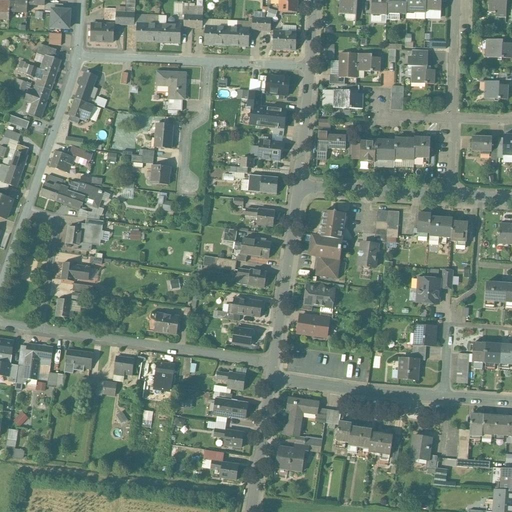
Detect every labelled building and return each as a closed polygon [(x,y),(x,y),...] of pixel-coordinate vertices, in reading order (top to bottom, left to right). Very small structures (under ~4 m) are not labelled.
[(28,0),(17,0),(17,3),(11,2),(10,12),(28,13),(28,4),(28,0)] [(279,0),(279,11),(297,12),(297,0),(279,0)] [(339,0),(339,15),(357,16),(357,0),(339,0)] [(372,0),(372,16),(387,16),(387,14),(387,0),(372,0)] [(387,0),(387,14),(406,15),(406,13),(406,0),(387,0)] [(406,0),(406,13),(426,14),(426,11),(426,0),(406,0)] [(441,0),(426,0),(426,11),(441,12),(441,0)] [(488,0),(488,12),(506,12),(507,0),(506,0),(488,0)] [(11,2),(0,1),(0,19),(10,21),(10,12),(11,2)] [(183,16),(185,16),(194,16),(194,7),(183,6),(183,16)] [(194,16),(202,17),(203,7),(194,7),(194,16)] [(68,11),(52,11),(51,28),(69,29),(69,18),(67,18),(68,11)] [(125,25),(125,13),(117,13),(116,25),(125,25)] [(134,14),(125,13),(125,25),(134,26),(134,14)] [(193,28),(194,16),(185,16),(184,28),(193,28)] [(194,16),(193,28),(202,29),(202,17),(194,16)] [(262,19),(253,19),(253,31),(261,31),(262,19)] [(271,20),(262,19),(261,31),(270,32),(271,20)] [(114,25),(92,24),(91,42),(113,43),(114,25)] [(159,25),(137,24),(137,42),(158,43),(159,25)] [(181,26),(159,25),(158,43),(180,44),(181,26)] [(227,28),(206,27),(205,45),(227,46),(227,28)] [(296,27),(283,27),(283,33),(274,32),(273,50),(295,51),(296,27)] [(249,29),(227,28),(227,46),(248,47),(249,29)] [(62,34),(50,34),(49,45),(61,46),(62,34)] [(511,44),(503,44),(503,41),(487,40),(486,58),(511,58),(511,44)] [(57,50),(43,45),(40,54),(47,57),(45,64),(42,63),(40,69),(37,79),(35,85),(51,91),(56,75),(57,75),(62,61),(54,58),(57,50)] [(428,51),(412,51),(412,57),(412,64),(426,65),(427,65),(428,51)] [(357,54),(340,54),(339,75),(339,78),(345,78),(357,79),(357,72),(357,54)] [(372,55),(357,54),(357,72),(380,73),(381,59),(372,58),(372,55)] [(426,65),(412,64),(412,57),(408,57),(408,67),(409,67),(408,75),(411,75),(411,84),(434,85),(435,71),(430,71),(431,67),(427,67),(426,65)] [(40,69),(25,64),(26,63),(21,61),(17,72),(26,75),(33,77),(32,78),(33,79),(34,78),(37,79),(40,69)] [(98,77),(89,74),(90,73),(88,72),(87,73),(85,72),(75,99),(90,105),(93,99),(94,99),(98,89),(94,88),(98,77)] [(186,74),(158,73),(157,86),(169,87),(169,99),(183,100),(185,100),(186,74)] [(511,75),(496,74),(496,82),(499,82),(511,83),(511,75)] [(339,75),(330,75),(329,85),(344,85),(345,78),(339,78),(339,75)] [(289,78),(267,76),(265,94),(287,96),(289,78)] [(27,83),(17,79),(14,87),(14,88),(17,89),(24,92),(27,85),(26,85),(27,83)] [(496,82),(485,82),(485,99),(508,100),(508,86),(499,86),(499,82),(496,82)] [(51,91),(35,85),(33,92),(30,91),(27,101),(36,104),(31,116),(40,119),(45,107),(51,91)] [(350,92),(334,92),(333,109),(363,109),(363,95),(350,95),(350,92)] [(95,104),(105,108),(108,101),(98,97),(95,104)] [(90,105),(75,99),(69,115),(70,116),(80,119),(86,121),(85,122),(87,123),(93,106),(90,105)] [(183,100),(169,99),(168,111),(182,112),(183,100)] [(286,111),(252,107),(250,125),(284,129),(286,111)] [(29,123),(11,116),(8,123),(27,130),(29,123)] [(80,119),(70,116),(68,121),(78,125),(80,119)] [(173,126),(156,125),(154,148),(171,150),(173,126)] [(328,132),(318,132),(317,160),(326,161),(327,149),(346,150),(346,137),(328,136),(328,132)] [(511,135),(505,135),(504,135),(503,157),(504,157),(504,156),(511,156),(511,135)] [(430,138),(415,137),(415,139),(414,159),(429,160),(430,138)] [(83,140),(67,138),(66,145),(82,147),(83,140)] [(415,139),(395,138),(395,141),(394,161),(395,161),(414,161),(414,159),(415,139)] [(491,138),(477,138),(477,140),(471,140),(471,152),(491,153),(491,138)] [(395,141),(376,141),(376,140),(375,142),(376,143),(375,161),(395,162),(395,161),(394,161),(395,141)] [(282,143),(260,141),(258,159),(280,161),(282,143)] [(360,142),(352,141),(351,158),(360,158),(360,142)] [(375,142),(361,142),(360,142),(360,158),(360,163),(374,163),(375,163),(375,161),(376,143),(375,142)] [(28,149),(17,145),(15,149),(14,149),(13,150),(15,150),(14,151),(26,155),(28,149)] [(10,149),(0,146),(0,157),(3,158),(6,159),(10,149)] [(14,151),(10,149),(6,159),(3,158),(1,164),(7,166),(6,167),(22,172),(28,156),(26,155),(14,151)] [(88,154),(77,149),(75,156),(86,160),(88,154)] [(75,158),(56,151),(51,167),(66,172),(68,165),(72,166),(75,158)] [(117,155),(103,153),(102,160),(116,162),(117,155)] [(142,156),(133,155),(132,163),(153,166),(154,157),(142,156)] [(253,160),(241,160),(240,168),(248,168),(252,169),(253,160)] [(170,167),(153,166),(152,184),(168,185),(169,175),(170,175),(170,167)] [(22,172),(6,167),(4,173),(7,175),(4,184),(17,188),(22,172)] [(63,181),(48,176),(45,184),(44,184),(40,196),(56,202),(63,181)] [(261,177),(249,176),(248,181),(242,181),(241,191),(247,192),(259,194),(259,193),(276,195),(278,179),(261,177)] [(104,192),(78,187),(77,189),(73,187),(74,183),(70,182),(70,183),(63,181),(56,202),(80,210),(82,203),(94,207),(99,195),(102,196),(104,192)] [(158,203),(164,205),(163,210),(170,211),(172,202),(165,201),(166,194),(160,192),(158,203)] [(12,200),(0,195),(0,217),(5,220),(8,210),(12,200)] [(275,212),(258,210),(258,211),(257,217),(256,225),(273,227),(275,212)] [(332,213),(324,212),(320,237),(341,240),(345,215),(337,213),(335,211),(332,213)] [(100,214),(87,212),(86,219),(99,221),(100,214)] [(431,214),(418,214),(417,234),(429,234),(430,218),(431,214)] [(453,219),(430,218),(429,234),(429,237),(451,239),(452,222),(453,219)] [(99,221),(86,219),(85,226),(102,229),(102,228),(103,228),(104,222),(99,221)] [(468,223),(452,222),(451,239),(451,242),(467,243),(468,223)] [(511,224),(500,224),(499,234),(498,233),(497,245),(511,245),(511,224)] [(102,229),(85,226),(84,226),(82,227),(82,229),(69,227),(66,244),(75,245),(75,250),(87,252),(88,243),(99,244),(100,241),(102,239),(103,233),(101,231),(102,229)] [(237,231),(225,229),(223,241),(235,243),(235,242),(237,231)] [(398,230),(387,230),(387,236),(386,238),(397,239),(398,230)] [(132,240),(142,239),(141,231),(131,232),(132,240)] [(376,235),(375,235),(374,243),(386,244),(386,238),(387,236),(376,235)] [(320,237),(312,236),(311,245),(321,247),(317,275),(336,278),(337,278),(342,241),(341,240),(320,237)] [(271,243),(255,241),(254,241),(242,240),(242,243),(235,242),(235,243),(242,244),(240,254),(240,255),(247,256),(269,259),(271,243)] [(378,246),(362,243),(360,252),(358,254),(360,257),(358,266),(363,266),(364,269),(368,270),(371,268),(375,268),(378,246)] [(240,254),(235,253),(232,255),(231,260),(237,261),(246,262),(247,256),(240,255),(240,254)] [(103,259),(91,257),(90,264),(102,265),(103,259)] [(231,260),(217,258),(215,269),(235,272),(237,261),(231,260)] [(90,268),(77,266),(77,265),(64,263),(61,280),(74,282),(75,279),(88,281),(90,268)] [(267,272),(250,270),(250,271),(238,269),(236,284),(264,288),(267,272)] [(452,271),(443,271),(442,289),(451,289),(452,271)] [(172,280),(172,288),(180,288),(179,279),(172,280)] [(440,280),(419,279),(417,303),(438,304),(440,280)] [(507,285),(487,283),(486,302),(505,304),(507,285)] [(93,287),(74,284),(72,292),(92,295),(93,287)] [(327,289),(307,286),(305,302),(304,304),(313,306),(325,307),(327,307),(334,302),(333,301),(335,291),(327,290),(327,289)] [(203,292),(196,291),(195,299),(194,299),(192,308),(197,309),(198,301),(201,301),(203,292)] [(72,301),(59,299),(56,316),(72,318),(73,311),(70,311),(72,301)] [(246,301),(234,299),(233,306),(240,307),(245,307),(246,301)] [(262,302),(246,300),(246,301),(245,307),(244,311),(244,316),(260,318),(262,302)] [(305,302),(299,301),(298,309),(312,311),(313,306),(304,304),(305,302)] [(333,315),(320,313),(320,319),(328,320),(328,321),(332,321),(333,315)] [(179,318),(157,314),(155,333),(177,336),(179,318)] [(320,319),(301,316),(298,334),(326,338),(328,321),(328,320),(320,319)] [(436,327),(416,326),(415,345),(415,346),(426,347),(434,348),(436,327)] [(235,329),(223,327),(222,334),(234,336),(235,329)] [(252,331),(235,328),(235,329),(234,336),(233,344),(250,347),(252,331)] [(13,342),(0,340),(0,363),(3,364),(3,363),(4,357),(11,358),(13,342)] [(486,344),(474,343),(473,363),(474,363),(474,369),(483,370),(483,363),(484,364),(486,344)] [(53,348),(27,344),(24,366),(26,366),(24,378),(28,379),(28,385),(36,386),(37,380),(38,374),(39,366),(38,366),(38,365),(51,367),(53,348)] [(501,345),(486,344),(484,364),(486,364),(486,370),(495,371),(495,364),(500,365),(501,345)] [(426,347),(415,346),(415,345),(414,345),(413,354),(426,354),(426,347)] [(511,345),(501,345),(500,365),(511,365),(511,345)] [(76,353),(67,351),(64,373),(74,374),(74,371),(76,353)] [(93,355),(76,353),(74,371),(82,372),(83,370),(91,371),(93,355)] [(413,354),(412,353),(411,360),(418,360),(418,361),(425,362),(426,354),(413,354)] [(133,360),(117,358),(116,370),(116,371),(115,376),(124,377),(124,376),(131,377),(133,360)] [(411,360),(401,359),(399,380),(417,381),(418,361),(418,360),(411,360)] [(18,366),(3,363),(3,364),(0,363),(0,366),(0,369),(10,371),(9,378),(16,379),(18,366)] [(174,366),(157,364),(155,383),(164,384),(165,381),(167,382),(167,383),(168,383),(168,382),(172,382),(174,366)] [(51,367),(38,365),(38,366),(39,366),(38,374),(49,376),(49,373),(50,373),(51,367)] [(24,367),(18,366),(16,379),(16,383),(24,384),(24,378),(26,366),(24,366),(24,367)] [(50,373),(49,373),(49,376),(47,387),(56,388),(58,375),(50,373)] [(65,376),(58,375),(56,388),(63,389),(65,376)] [(245,376),(228,375),(228,382),(227,390),(243,392),(245,376)] [(96,381),(80,379),(79,387),(86,388),(85,394),(94,395),(96,381)] [(117,384),(105,383),(103,395),(115,397),(117,384)] [(167,392),(164,391),(161,404),(171,406),(173,392),(167,391),(167,392)] [(232,395),(219,393),(218,401),(231,402),(232,395)] [(319,404),(290,400),(288,413),(289,414),(288,426),(285,425),(283,435),(295,437),(299,438),(303,415),(317,417),(318,410),(319,404)] [(231,402),(218,401),(218,405),(211,404),(210,416),(229,418),(245,420),(247,405),(231,402)] [(327,411),(318,410),(317,417),(316,423),(325,424),(327,411)] [(22,411),(14,421),(21,427),(29,417),(22,411)] [(334,412),(327,411),(325,424),(332,425),(334,412)] [(122,423),(127,420),(123,412),(117,415),(122,423)] [(340,413),(334,412),(332,425),(339,426),(340,413)] [(483,416),(471,415),(470,431),(470,436),(482,437),(482,435),(483,416)] [(496,416),(483,416),(482,435),(494,436),(496,416)] [(508,417),(496,416),(494,436),(507,437),(508,417)] [(352,423),(339,421),(339,426),(336,441),(349,443),(351,426),(352,423)] [(372,429),(351,426),(349,443),(348,447),(369,450),(371,432),(372,432),(372,429)] [(17,447),(18,430),(9,429),(7,446),(17,447)] [(227,432),(215,431),(214,437),(226,439),(227,432)] [(243,433),(227,431),(227,432),(226,439),(225,447),(241,449),(243,433)] [(372,432),(371,432),(369,450),(369,452),(390,455),(393,435),(372,432)] [(431,439),(414,436),(411,458),(427,461),(428,461),(429,455),(431,439)] [(322,440),(306,438),(306,439),(299,438),(295,437),(294,444),(321,447),(322,440)] [(469,443),(458,442),(457,454),(468,455),(469,443)] [(321,448),(294,444),(293,450),(305,452),(320,454),(321,448)] [(293,450),(279,448),(276,469),(302,473),(305,452),(293,450)] [(399,449),(393,448),(391,464),(397,465),(399,449)] [(25,458),(25,450),(15,449),(14,458),(25,458)] [(437,456),(429,455),(428,461),(427,461),(426,469),(435,470),(437,456)] [(239,465),(212,461),(211,470),(221,471),(220,479),(236,481),(239,465)] [(436,468),(435,486),(446,487),(448,469),(436,468)] [(511,469),(502,469),(501,491),(511,491),(511,469)] [(511,511),(511,491),(501,491),(495,490),(493,511),(511,511)]
